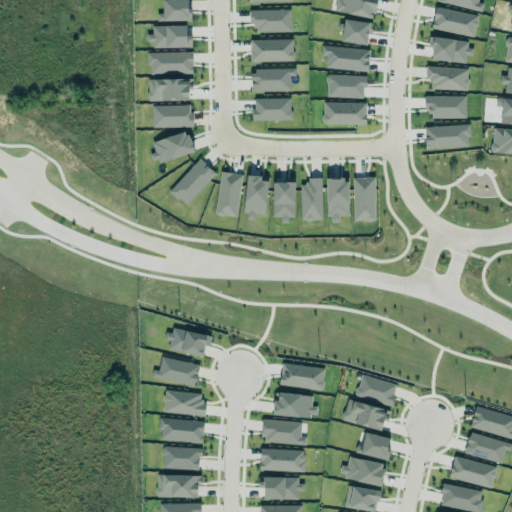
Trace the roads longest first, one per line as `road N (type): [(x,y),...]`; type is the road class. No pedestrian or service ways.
road 1 (residential): [(437,228),(402,187),(392,145),(393,68),(406,0),(221,120),(226,136),(238,146),(392,145)]
road 2 (residential): [(195,266),(351,274),(443,297),(511,329)]
road 3 (residential): [(0,200),(59,239),(140,264),(195,266)]
road 4 (residential): [(228,511),(232,375)]
road 5 (residential): [(195,266),(76,215)]
